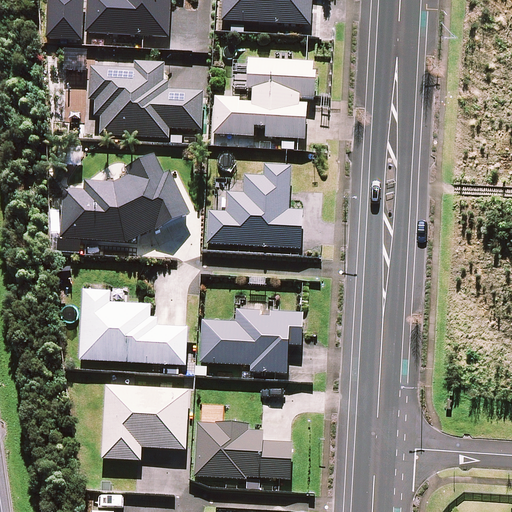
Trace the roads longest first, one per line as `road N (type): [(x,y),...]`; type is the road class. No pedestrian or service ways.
road 1 (tertiary): [(400,0),(377,449)]
road 2 (residential): [(511,453),(377,449)]
